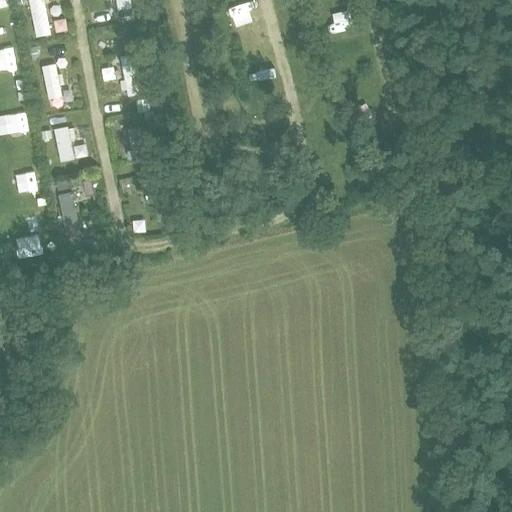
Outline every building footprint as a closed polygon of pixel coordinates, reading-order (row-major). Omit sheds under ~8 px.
[(35,0),(41,41),(56,39),(50,0),(35,0)] [(117,0),(119,15),(137,14),(135,0),(117,0)] [(64,38),(76,36),(74,21),(62,22),(64,38)] [(245,44),(267,40),(264,26),(242,31),(245,44)] [(0,43),(0,64),(0,69),(21,67),(19,42),(0,43)] [(144,59),(129,60),(131,101),(146,101),(144,59)] [(11,113),(13,140),(36,139),(35,112),(11,113)] [(119,136),(133,134),(131,121),(118,123),(119,136)] [(71,126),(58,130),(68,166),(82,162),(71,126)] [(41,165),(18,169),(24,198),(46,194),(41,165)] [(31,234),(52,232),(49,215),(29,218),(31,234)]
